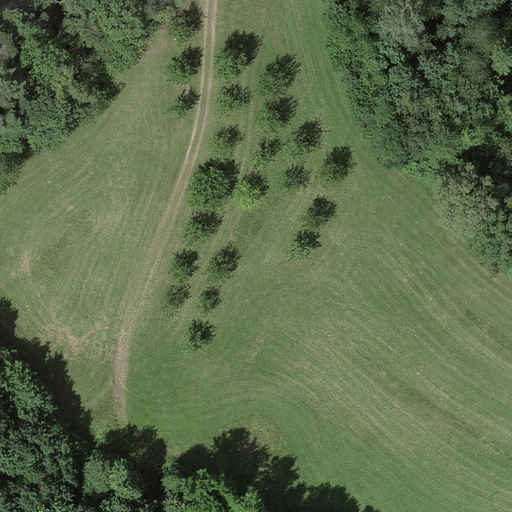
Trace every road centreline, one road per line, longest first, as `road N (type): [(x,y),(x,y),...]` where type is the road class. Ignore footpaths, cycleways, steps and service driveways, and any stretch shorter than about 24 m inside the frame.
road 1 (track): [(211,0),(199,135),(119,356),(118,424),(142,511)]
road 2 (track): [(70,511),(85,449),(118,384)]
